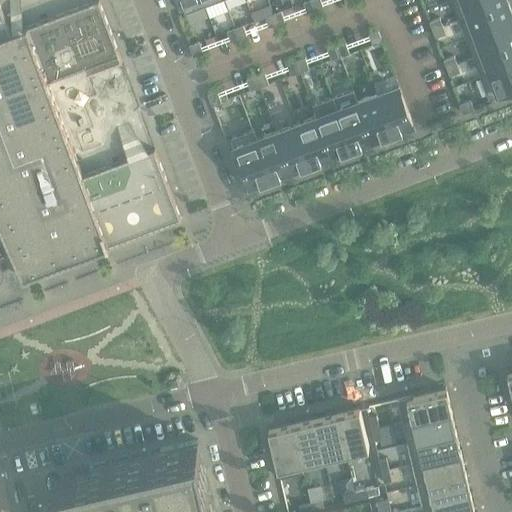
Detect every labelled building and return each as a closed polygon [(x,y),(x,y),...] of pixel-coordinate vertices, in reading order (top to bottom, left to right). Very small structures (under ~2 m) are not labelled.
[(0,0),(0,225),(24,279),(182,220),(155,149),(83,176),(48,82),(84,68),(86,76),(123,62),(100,1),(11,34),(0,4),(0,0)] [(203,0),(177,0),(178,1),(180,0),(186,14),(206,7),(203,0)] [(311,0),(304,3),(308,13),(316,10),(311,0)] [(320,0),(311,0),(316,10),(323,7),(320,0)] [(507,0),(454,0),(452,1),(459,20),(508,2),(507,0)] [(511,12),(508,2),(459,20),(467,39),(511,22),(511,12)] [(281,11),(274,14),(277,24),(285,21),(281,11)] [(274,14),(266,17),(270,27),(277,24),(274,14)] [(430,22),(433,30),(443,26),(440,18),(430,22)] [(511,22),(467,39),(474,58),(511,43),(511,22)] [(243,25),(235,28),(239,38),(247,35),(243,25)] [(433,30),(436,38),(446,34),(443,26),(433,30)] [(235,28),(228,31),(231,41),(239,38),(235,28)] [(378,30),(369,34),(373,45),(382,42),(378,30)] [(199,42),(190,45),(194,57),(203,53),(199,42)] [(346,43),(337,46),(341,57),(350,54),(346,43)] [(511,43),(474,58),(481,77),(511,65),(511,43)] [(337,46),(328,49),(332,60),(341,57),(337,46)] [(444,60),(447,68),(457,64),(455,56),(444,60)] [(305,58),(296,61),(300,72),(309,69),(305,58)] [(296,61),(287,64),(292,75),(300,72),(296,61)] [(447,68),(450,76),(460,72),(457,64),(447,68)] [(511,65),(481,77),(488,97),(502,92),(503,94),(511,91),(511,65)] [(265,73),(256,76),(260,87),(269,84),(265,73)] [(256,76),(247,80),(251,91),(260,87),(256,76)] [(399,86),(378,94),(393,134),(401,130),(402,133),(412,129),(411,127),(414,126),(399,86)] [(217,91),(208,94),(212,106),(222,102),(217,91)] [(378,94),(358,102),(372,141),(393,134),(378,94)] [(460,105),(463,114),(474,110),(471,100),(460,105)] [(358,102),(337,109),(352,149),(372,141),(358,102)] [(337,109),(317,117),(332,156),(352,149),(337,109)] [(317,117),(297,124),(312,164),(332,156),(317,117)] [(297,124),(277,132),(291,171),(312,164),(297,124)] [(256,139),(253,131),(232,138),(237,152),(235,153),(238,163),(241,162),(245,174),(243,175),(249,190),(263,184),(263,182),(271,179),(256,139)] [(277,132),(256,139),(271,179),(291,171),(277,132)] [(412,419),(403,421),(403,422),(452,410),(447,388),(407,397),(412,419)] [(360,408),(337,413),(346,453),(369,448),(360,408)] [(452,410),(403,422),(408,443),(457,432),(452,412),(453,412),(452,410)] [(346,453),(337,413),(314,418),(324,458),(346,453)] [(379,427),(377,416),(369,418),(372,429),(379,427)] [(302,463),(324,458),(314,418),(292,424),(302,463)] [(292,424),(269,429),(280,479),(304,473),(292,424)] [(382,439),(379,427),(372,429),(374,441),(382,439)] [(457,432),(408,443),(413,464),(461,453),(457,432)] [(215,511),(199,440),(88,466),(52,475),(68,511),(215,511)] [(461,453),(413,464),(418,485),(466,474),(461,453)] [(389,469),(386,458),(379,460),(381,471),(389,469)] [(392,481),(389,469),(381,471),(384,483),(392,481)] [(466,474),(418,485),(423,506),(471,495),(466,474)] [(369,497),(367,489),(355,492),(357,500),(369,497)] [(357,500),(355,492),(343,495),(345,503),(357,500)] [(475,511),(471,495),(423,506),(424,511),(475,511)] [(391,511),(389,499),(377,501),(379,511),(391,511)] [(324,507),(322,500),(311,502),(312,510),(324,507)] [(304,511),(312,510),(311,502),(299,505),(300,511),(304,511)]
